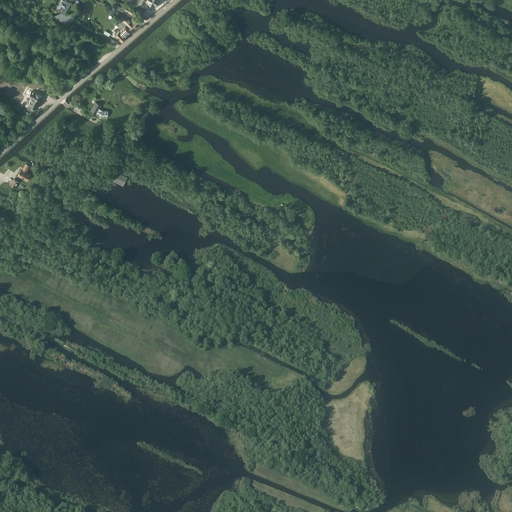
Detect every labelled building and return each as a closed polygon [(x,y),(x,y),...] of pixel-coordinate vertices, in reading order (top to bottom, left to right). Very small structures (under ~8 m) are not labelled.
[(61,1),(58,6),(60,7),(65,10),(63,12),(66,14),(71,4),(66,1),(65,2),(64,3),(61,1)] [(115,12),(119,5),(112,1),(108,8),(115,12)] [(125,19),(124,18),(121,15),(119,17),(129,27),(128,27),(132,31),(140,23),(137,19),(132,23),(127,17),(125,19)] [(125,37),(131,31),(120,20),(117,24),(122,29),(120,31),(119,31),(115,35),(121,41),(125,37)] [(29,105),(28,109),(34,112),(36,108),(37,109),(40,102),(41,102),(44,96),(32,91),(29,97),(32,98),(29,105)] [(91,110),(96,113),(98,114),(98,116),(103,116),(108,116),(108,110),(102,110),(99,108),(101,105),(96,102),(91,110)] [(25,172),(29,166),(26,164),(22,170),(21,170),(18,175),(26,180),(30,175),(25,172)] [(123,187),(128,178),(117,172),(112,181),(123,187)] [(15,188),(18,182),(13,179),(10,184),(15,188)]
